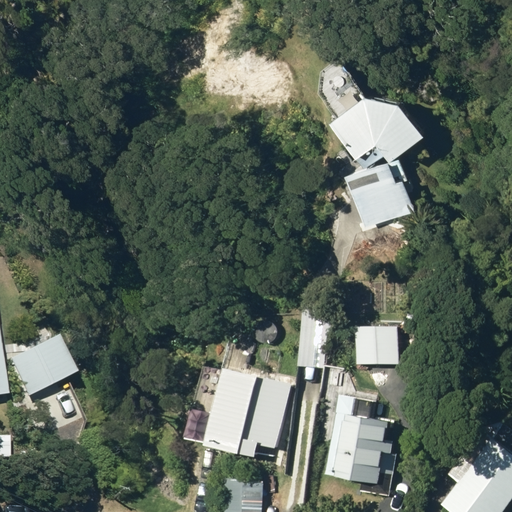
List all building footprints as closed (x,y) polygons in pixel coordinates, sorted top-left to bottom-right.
[(405,158),(355,174),(370,221),(361,223),(370,250),(413,236),(407,216),(423,210),(407,158),(441,132),(415,98),(376,93),(340,120),(375,166),(398,149),(405,158)] [(395,295),(372,297),(374,318),(397,316),(395,295)] [(0,316),(0,391),(11,390),(0,316)] [(308,330),(304,368),(330,370),(333,333),(308,330)] [(363,366),(409,367),(410,331),(364,330),(363,366)] [(9,365),(27,398),(77,373),(60,339),(9,365)] [(241,374),(230,420),(288,433),(299,388),(241,374)] [(379,422),(382,403),(346,397),(332,476),(390,486),(400,425),(379,422)] [(511,511),(511,431),(504,441),(501,439),(449,505),(457,511),(511,511)]
